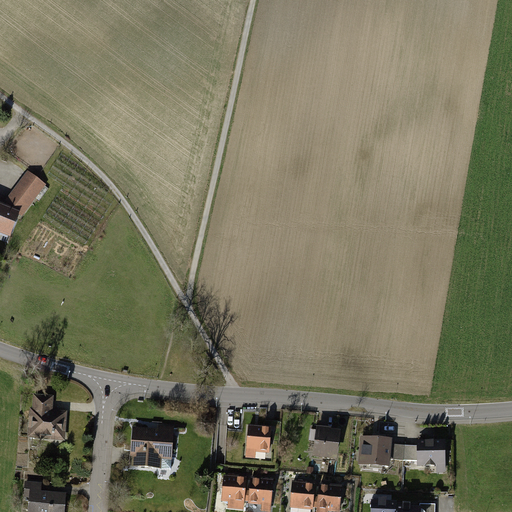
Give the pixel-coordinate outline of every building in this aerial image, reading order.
[(27,172),(2,206),(18,212),(17,215),(20,217),(47,185),(27,172)] [(2,206),(0,204),(0,233),(8,237),(17,215),(18,212),(2,206)] [(54,396),(34,395),(33,409),(30,409),(28,439),(65,442),(68,412),(53,411),(54,405),(54,396)] [(272,427),(249,425),(246,459),(256,460),(256,454),(270,455),(272,427)] [(154,430),(133,428),(130,458),(133,458),(132,468),(171,471),(175,427),(158,426),(157,430),(154,430)] [(332,429),(317,427),(313,458),(338,461),(341,432),(332,431),(332,429)] [(393,441),(362,437),(358,465),(390,469),(391,460),(393,445),(393,441)] [(446,441),(417,441),(417,447),(418,462),(418,468),(437,468),(437,474),(446,474),(446,441)] [(404,461),(405,446),(393,445),(391,460),(404,461)] [(405,446),(404,461),(418,462),(417,447),(405,446)] [(247,502),(248,491),(246,491),(247,477),(235,476),(235,475),(228,474),(228,476),(224,475),(221,502),(228,503),(228,509),(244,511),(245,502),(247,502)] [(271,511),(274,480),(251,478),(250,491),(248,491),(247,502),(249,502),(248,505),(262,506),(261,511),(271,511)] [(24,498),(30,498),(29,511),(65,511),(67,494),(42,492),(42,489),(43,483),(26,482),(24,498)] [(315,509),(316,498),(315,498),(316,484),(292,482),(290,509),(313,511),(314,509),(315,509)] [(340,511),(343,486),(320,484),(318,498),(316,498),(315,509),(317,509),(316,511),(340,511)] [(397,511),(397,508),(397,504),(387,503),(387,500),(380,500),(379,503),(372,502),(371,511),(397,511)]
